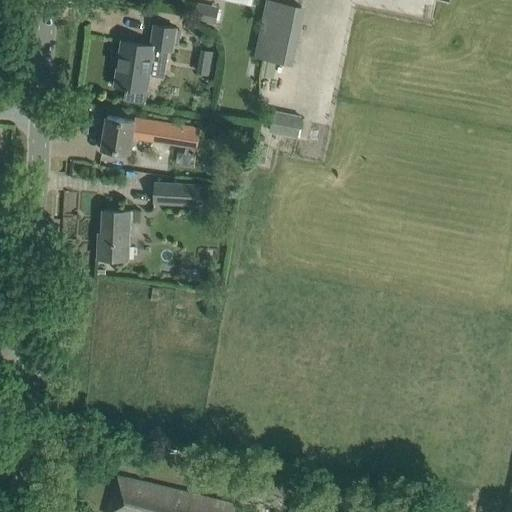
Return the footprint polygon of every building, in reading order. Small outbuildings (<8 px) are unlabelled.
[(279,0),(265,0),(255,55),(289,62),(301,4),(279,0)] [(502,112),(511,62),(511,20),(408,0),(342,0),(327,77),(502,112)] [(179,28),(154,24),(152,39),(154,39),(153,45),(123,40),(116,84),(127,85),(125,98),(144,102),(151,59),(167,62),(169,52),(175,53),(179,28)] [(108,115),(102,147),(129,151),(131,138),(153,142),(195,149),(199,126),(164,120),(164,124),(108,115)] [(153,180),(153,200),(195,202),(195,194),(200,195),(201,183),(196,183),(196,181),(153,180)] [(131,210),(103,209),(102,240),(99,240),(98,257),(128,259),(131,210)] [(261,472),(253,497),(281,506),(281,505),(301,511),(304,511),(312,492),(288,484),(289,481),(261,472)] [(233,511),(234,507),(118,476),(108,511),(233,511)]
